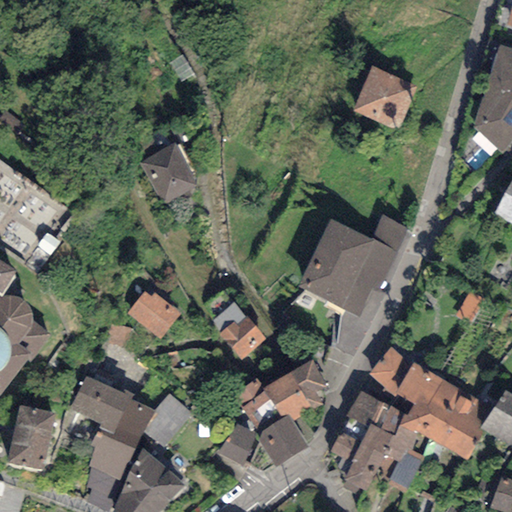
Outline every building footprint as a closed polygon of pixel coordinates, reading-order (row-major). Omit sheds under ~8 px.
[(511,52),(499,48),(470,135),(503,152),(511,139),(511,52)] [(421,88),(370,66),(350,114),(402,135),(421,88)] [(173,153),(145,167),(164,205),(192,191),(173,153)] [(511,197),(500,220),(511,227),(511,197)] [(372,248),(332,230),(304,294),(358,318),(372,287),(378,290),(404,233),(383,224),(372,248)] [(0,405),(46,341),(31,331),(30,324),(23,313),(9,303),(16,293),(0,281),(0,405)] [(176,321),(148,297),(132,317),(160,340),(176,321)] [(236,326),(246,318),(233,303),(210,322),(219,334),(233,322),(236,326)] [(233,322),(219,334),(243,361),(266,340),(246,318),(236,326),(233,322)] [(411,365),(390,348),(369,374),(393,397),(394,394),(411,365)] [(278,379),(263,388),(265,391),(278,413),(282,420),(289,415),(293,422),(299,418),(323,404),(316,393),(327,386),(311,360),(278,379)] [(413,363),(411,365),(394,394),(412,404),(405,416),(400,424),(416,433),(465,462),(483,431),(479,429),(491,408),(413,363)] [(263,388),(255,378),(235,393),(244,405),(265,391),(263,388)] [(151,419),(88,388),(68,427),(98,439),(93,450),(97,454),(90,471),(120,483),(144,434),(164,449),(189,418),(167,399),(151,419)] [(257,429),(278,413),(265,391),(244,405),(241,407),(257,429)] [(511,395),(504,391),(491,408),(479,429),(483,431),(511,446),(511,395)] [(405,416),(358,392),(346,417),(347,418),(330,452),(353,463),(340,488),(355,495),(359,488),(364,491),(374,471),(388,479),(385,484),(404,493),(422,457),(407,449),(416,433),(400,424),(405,416)] [(308,447),(293,422),(289,415),(282,420),(257,435),(276,466),(308,447)] [(54,423),(22,416),(10,471),(42,478),(54,423)] [(257,435),(236,424),(215,453),(241,466),(257,435)] [(165,511),(181,496),(144,463),(119,511),(165,511)] [(511,511),(511,480),(499,476),(489,509),(499,511),(511,511)] [(23,511),(27,494),(0,487),(0,500),(3,502),(0,511),(23,511)]
